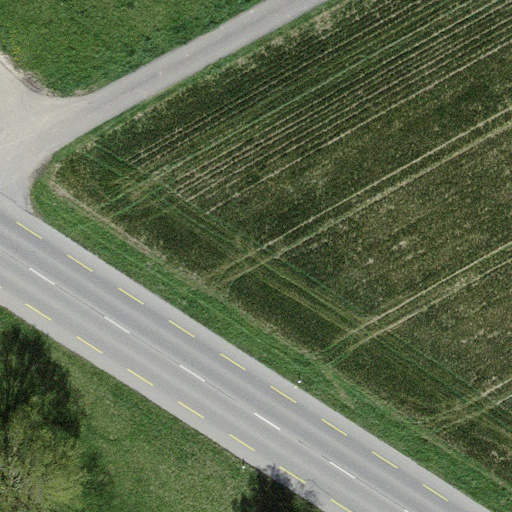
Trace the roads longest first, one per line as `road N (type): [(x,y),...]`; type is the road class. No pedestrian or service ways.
road 1 (secondary): [(0,250),(405,511)]
road 2 (track): [(32,147),(298,0)]
